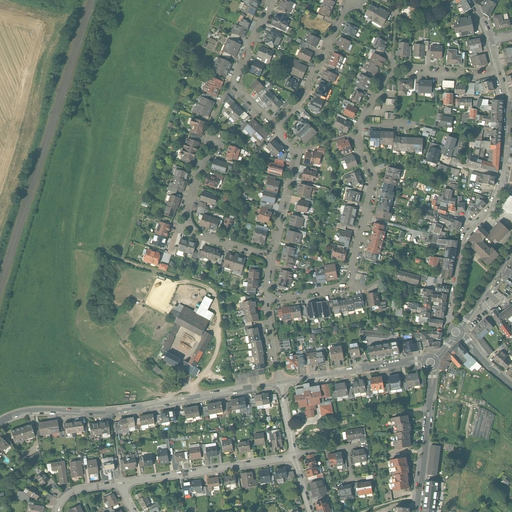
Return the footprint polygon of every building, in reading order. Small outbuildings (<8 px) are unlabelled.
[(286,0),(281,0),(280,4),(290,8),(293,3),(288,1),(286,0)] [(330,0),(324,0),(322,5),(331,9),(332,9),(335,2),(330,0)] [(465,0),(463,0),(461,1),(462,4),(463,7),(462,8),(464,12),(471,9),(465,0)] [(496,4),(489,1),(487,5),(494,9),(496,4)] [(254,7),(244,3),(241,9),(247,12),(252,14),(254,11),(253,10),(254,7)] [(290,8),(280,4),(278,9),(287,13),(288,13),(290,8)] [(322,5),(321,4),(319,8),(320,9),(318,12),(325,16),(326,16),(328,17),(329,17),(329,15),(329,14),(330,13),(332,10),(331,9),(322,5)] [(378,9),(371,5),(364,16),(372,21),(378,9)] [(389,14),(379,8),(378,9),(372,21),(382,26),(389,14)] [(491,13),(485,9),(483,13),(489,17),(491,13)] [(280,16),(275,14),(273,20),(286,26),(289,20),(280,16)] [(507,14),(493,18),(496,30),(510,27),(507,14)] [(470,17),(457,20),(457,24),(454,25),(455,33),(459,33),(460,37),(474,34),(472,27),(471,25),(472,25),(470,17)] [(244,19),(241,18),(238,25),(246,29),(250,22),(244,19)] [(286,26),(273,20),(270,25),(275,27),(281,30),(284,31),(286,26)] [(238,25),(235,24),(232,32),(239,35),(243,37),(246,29),(238,25)] [(358,29),(347,24),(343,32),(354,37),(358,29)] [(274,30),(271,29),(270,32),(280,36),(281,39),(283,34),(274,30)] [(270,32),(268,31),(264,41),(265,42),(266,42),(266,43),(267,43),(270,44),(271,44),(273,45),(275,46),(277,41),(278,41),(280,41),(281,39),(280,36),(270,32)] [(319,39),(309,34),(306,43),(309,44),(315,47),(319,39)] [(350,42),(340,38),(337,45),(347,50),(350,42)] [(387,43),(378,38),(374,47),(377,49),(382,52),(387,43)] [(232,41),(228,39),(226,45),(236,50),(239,44),(232,41)] [(475,40),(467,42),(468,50),(474,49),(474,50),(476,50),(482,49),(480,39),(475,40)] [(404,43),(403,43),(403,44),(399,43),(398,56),(407,56),(408,47),(408,44),(404,44),(404,43)] [(236,50),(226,45),(223,51),(229,54),(233,56),(236,50)] [(424,46),(414,45),(414,57),(414,55),(423,56),(423,57),(424,57),(424,48),(424,46)] [(442,47),(431,46),(430,58),(441,59),(442,47)] [(273,52),(260,47),(257,55),(262,57),(269,60),(273,52)] [(304,50),(302,48),(302,49),(298,57),(309,62),(312,53),(304,50)] [(454,51),(448,50),(447,64),(461,65),(461,59),(461,57),(454,56),(454,51)] [(334,53),(331,59),(341,63),(344,57),(342,56),(334,53)] [(380,57),(374,54),(370,62),(379,67),(380,67),(382,64),(383,64),(385,60),(380,57)] [(477,56),(472,57),(472,58),(475,67),(478,66),(479,67),(487,65),(485,54),(477,56)] [(231,63),(218,57),(215,63),(228,69),(231,63)] [(341,63),(331,59),(328,64),(329,65),(334,67),(339,69),(341,63)] [(263,65),(255,61),(254,62),(252,65),(250,70),(259,75),(263,65)] [(370,62),(369,62),(366,66),(365,66),(363,69),(367,71),(375,75),(379,67),(370,62)] [(228,69),(215,63),(212,70),(225,76),(228,69)] [(298,64),(294,63),(290,72),(302,77),(306,68),(298,64)] [(326,71),(325,71),(322,77),(330,81),(331,79),(334,81),(336,76),(333,74),(326,71)] [(361,74),(360,74),(357,79),(370,85),(372,80),(367,78),(361,74)] [(217,79),(210,76),(209,80),(210,81),(209,84),(219,89),(220,87),(220,86),(222,82),(222,81),(217,79)] [(292,80),(289,78),(287,81),(287,82),(289,82),(287,87),(295,91),(298,86),(296,85),(297,84),(298,84),(298,83),(298,82),(292,80)] [(370,85),(357,79),(355,84),(363,88),(367,90),(370,85)] [(488,79),(476,82),(475,84),(474,92),(479,91),(480,94),(494,90),(492,81),(488,79)] [(256,80),(250,86),(257,93),(263,87),(256,80)] [(412,82),(399,81),(398,95),(405,96),(405,89),(412,90),(412,82)] [(209,84),(206,83),(203,90),(207,92),(215,96),(219,89),(209,84)] [(475,84),(466,83),(465,87),(465,94),(474,95),(474,92),(475,84)] [(326,86),(320,84),(316,93),(321,95),(324,96),(325,93),(327,94),(330,88),(326,86)] [(462,84),(459,84),(459,87),(455,86),(455,94),(465,94),(465,87),(462,87),(462,84)] [(266,92),(260,98),(264,103),(266,101),(268,104),(274,98),(270,94),(271,93),(269,90),(268,90),(266,92)] [(357,91),(356,91),(353,96),(353,97),(352,100),(359,104),(363,96),(363,95),(360,93),(357,91)] [(234,102),(226,94),(222,102),(225,104),(226,102),(230,106),(233,103),(234,102)] [(198,104),(211,109),(214,102),(207,99),(201,97),(198,104)] [(274,98),(268,104),(271,106),(270,108),(274,112),(281,106),(281,105),(277,101),(278,100),(275,97),(274,98)] [(288,98),(282,104),(283,104),(281,105),(281,106),(284,109),(291,102),(288,98)] [(484,100),(478,99),(477,101),(476,107),(484,110),(488,111),(488,106),(481,106),(482,101),(484,101),(484,100)] [(323,104),(315,100),(314,102),(312,101),(311,103),(310,103),(309,103),(308,105),(309,106),(309,107),(308,108),(311,109),(310,110),(311,111),(313,112),(314,112),(314,111),(315,111),(316,110),(318,111),(321,106),(323,104)] [(503,101),(492,100),(491,111),(489,111),(489,112),(491,113),(502,113),(503,101)] [(198,104),(194,102),(190,111),(194,112),(203,116),(202,117),(207,119),(209,116),(208,116),(211,109),(198,104)] [(230,106),(225,111),(230,116),(237,108),(235,106),(236,105),(235,105),(234,104),(234,103),(233,103),(230,106)] [(353,108),(348,105),(343,114),(353,118),(357,110),(353,108)] [(237,108),(230,116),(235,121),(240,116),(243,112),(242,112),(241,111),(240,110),(239,110),(237,108)] [(476,110),(470,109),(470,116),(468,116),(468,115),(462,115),(462,118),(470,119),(479,121),(480,116),(476,116),(476,110)] [(304,110),(303,112),(302,112),(298,116),(300,118),(301,118),(303,120),(307,116),(308,114),(304,110)] [(489,117),(480,116),(479,121),(480,121),(485,122),(487,122),(491,123),(491,114),(489,114),(489,117)] [(496,115),(491,114),(491,123),(498,123),(502,123),(502,117),(495,117),(496,115)] [(442,117),(441,117),(441,120),(440,126),(443,126),(443,128),(447,128),(447,127),(451,128),(452,119),(442,117)] [(205,122),(192,118),(190,124),(192,125),(190,131),(201,135),(201,134),(200,134),(201,131),(202,131),(205,122)] [(293,124),(294,125),(291,128),(297,134),(307,124),(303,120),(301,118),(300,118),(297,121),(296,121),(295,121),(294,121),(293,122),(293,123),(293,124)] [(345,121),(339,118),(335,127),(346,132),(350,124),(345,121)] [(247,125),(244,128),(252,136),(261,127),(254,120),(252,120),(247,125)] [(244,122),(239,128),(242,130),(244,128),(247,125),(244,122)] [(498,123),(491,123),(491,126),(491,128),(491,130),(492,131),(501,131),(501,129),(502,129),(503,127),(501,126),(502,123),(498,123)] [(307,124),(297,134),(305,143),(315,133),(307,124)] [(261,127),(252,136),(258,141),(256,143),(259,146),(263,142),(264,141),(263,140),(268,135),(261,127)] [(483,130),(482,138),(481,141),(491,142),(492,131),(491,130),(491,128),(484,127),(483,130)] [(478,129),(473,128),(472,131),(476,132),(476,137),(475,141),(480,141),(481,141),(482,138),(483,130),(478,129)] [(501,131),(492,131),(491,142),(500,143),(501,131)] [(380,133),(371,132),(370,146),(379,147),(379,144),(380,133)] [(456,140),(448,137),(445,147),(446,148),(453,150),(456,140)] [(189,140),(186,139),(185,142),(185,141),(184,142),(185,143),(185,142),(186,143),(184,148),(195,152),(196,151),(195,150),(196,148),(197,147),(197,146),(196,145),(197,142),(196,142),(189,140)] [(348,141),(345,142),(344,139),(336,142),(340,150),(342,149),(344,154),(352,151),(348,141)] [(423,140),(415,139),(414,151),(422,152),(423,140)] [(269,144),(266,147),(267,148),(271,152),(278,144),(274,140),(269,144)] [(481,141),(480,141),(475,141),(474,146),(476,147),(480,148),(480,149),(484,149),(490,150),(491,142),(481,141)] [(491,142),(490,150),(489,160),(499,162),(500,143),(491,142)] [(445,147),(432,143),(430,148),(439,151),(440,151),(440,152),(444,156),(446,148),(445,147)] [(278,144),(271,152),(275,156),(283,149),(278,144)] [(230,146),(229,145),(228,151),(239,155),(241,149),(236,147),(230,146)] [(184,148),(183,148),(182,152),(181,152),(180,152),(179,154),(180,155),(181,155),(179,160),(183,161),(184,160),(191,162),(193,156),(194,156),(195,152),(184,148)] [(439,151),(430,148),(426,161),(436,164),(437,163),(437,161),(437,160),(438,154),(440,154),(440,152),(440,151),(439,151)] [(239,155),(228,151),(226,157),(232,159),(237,160),(239,155)] [(315,153),(311,154),(308,154),(305,163),(312,165),(312,162),(319,164),(321,154),(317,153),(315,153)] [(353,157),(345,160),(348,169),(357,165),(354,157),(353,157)] [(488,163),(482,162),(480,168),(498,173),(499,162),(489,160),(488,159),(488,163)] [(226,163),(214,160),(211,169),(224,173),(227,164),(226,163)] [(283,167),(277,165),(278,163),(274,162),(273,165),(267,163),(267,166),(269,167),(268,172),(281,176),(283,167)] [(448,167),(441,165),(440,169),(438,168),(437,169),(445,173),(448,167)] [(399,180),(402,171),(388,167),(386,177),(397,179),(399,180)] [(457,170),(450,168),(448,174),(455,176),(457,170)] [(181,171),(176,169),(176,170),(173,177),(175,177),(186,181),(188,173),(181,171)] [(310,171),(304,169),(303,173),(302,173),(302,176),(302,177),(302,179),(305,180),(305,179),(308,180),(313,182),(314,178),(316,178),(317,172),(316,172),(310,171)] [(359,172),(346,177),(348,182),(352,181),(354,186),(359,185),(362,184),(363,184),(361,178),(361,177),(361,175),(360,175),(359,172)] [(215,177),(208,175),(205,184),(216,188),(218,180),(219,178),(215,177)] [(495,178),(483,175),(483,177),(484,177),(483,184),(493,187),(495,178)] [(186,181),(175,177),(172,184),(171,188),(176,190),(182,192),(186,181)] [(397,179),(386,177),(384,183),(394,186),(396,186),(397,179)] [(274,181),(269,180),(268,180),(266,191),(277,193),(279,183),(274,181)] [(394,186),(384,183),(382,190),(393,193),(394,186)] [(307,186),(300,185),(297,194),(302,195),(302,196),(304,197),(305,196),(309,197),(312,188),(307,186)] [(452,191),(444,189),(442,197),(444,197),(451,199),(452,191)] [(277,193),(266,191),(265,196),(264,196),(263,196),(262,202),(266,203),(269,203),(270,205),(272,205),(273,204),(275,198),(276,198),(277,193)] [(354,193),(347,191),(347,192),(346,195),(348,195),(347,200),(348,200),(358,203),(359,203),(361,194),(354,193)] [(215,196),(203,192),(200,200),(212,204),(215,196)] [(174,197),(171,196),(169,200),(167,206),(176,209),(180,199),(174,197)] [(511,197),(509,196),(502,209),(509,213),(511,214),(511,197)] [(392,200),(381,197),(379,204),(391,207),(392,200)] [(483,202),(481,199),(475,205),(481,211),(487,205),(483,202)] [(305,202),(299,201),(298,206),(299,206),(298,211),(307,213),(309,204),(309,203),(305,202)] [(389,213),(391,207),(379,204),(377,211),(389,213)] [(471,209),(471,211),(469,213),(470,213),(473,216),(475,215),(476,216),(481,211),(475,205),(473,207),(471,209)] [(167,206),(164,215),(173,218),(176,209),(167,206)] [(351,207),(345,206),(343,215),(344,215),(355,218),(357,209),(351,207)] [(433,213),(428,212),(428,210),(421,207),(420,210),(428,213),(426,219),(429,219),(431,220),(433,213)] [(271,213),(261,210),(259,216),(260,216),(261,218),(260,221),(261,222),(263,222),(264,222),(268,223),(269,219),(268,219),(269,216),(270,217),(271,216),(272,214),(271,213)] [(389,213),(377,211),(376,217),(379,218),(389,220),(391,214),(389,213)] [(212,218),(203,215),(203,216),(200,215),(198,219),(202,220),(200,225),(209,228),(212,218)] [(355,218),(344,215),(343,220),(341,220),(341,224),(340,224),(346,226),(353,227),(355,218)] [(230,216),(229,220),(226,219),(224,224),(226,225),(224,228),(230,230),(231,230),(231,228),(235,217),(230,216)] [(300,218),(292,216),(289,225),(297,227),(297,225),(302,226),(303,219),(304,218),(300,218)] [(449,218),(444,217),(442,221),(442,222),(445,223),(444,225),(448,227),(451,220),(452,218),(449,217),(449,218)] [(219,220),(212,218),(209,228),(216,230),(218,223),(219,220)] [(462,223),(451,220),(448,227),(459,231),(462,223)] [(161,223),(160,223),(157,234),(166,237),(170,226),(168,225),(161,223)] [(495,228),(489,234),(493,238),(495,239),(498,242),(498,243),(498,242),(508,232),(509,231),(500,223),(499,223),(500,223),(495,228)] [(373,230),(383,232),(385,226),(374,224),(373,226),(372,230),(373,230)] [(443,227),(437,224),(435,228),(433,234),(439,236),(444,237),(446,234),(442,233),(441,234),(440,234),(441,232),(443,227)] [(496,252),(492,248),(490,249),(488,247),(483,242),(485,241),(484,240),(484,239),(488,235),(488,234),(487,234),(481,228),(475,233),(468,241),(471,243),(472,244),(474,245),(472,247),(483,258),(481,259),(488,266),(498,255),(496,252)] [(264,232),(256,229),(253,237),(255,238),(254,242),(263,244),(267,233),(264,232)] [(444,237),(439,236),(438,240),(445,240),(446,237),(448,238),(451,231),(448,229),(446,234),(444,237)] [(383,232),(373,230),(373,232),(372,232),(371,235),(371,236),(384,239),(385,232),(383,232)] [(298,234),(288,231),(285,241),(299,244),(301,235),(302,235),(298,234)] [(345,233),(341,232),(339,241),(349,243),(351,234),(345,233)] [(430,233),(429,233),(426,243),(432,244),(434,238),(438,240),(439,236),(433,234),(430,233)] [(157,234),(155,234),(152,244),(163,248),(164,244),(164,243),(163,243),(164,241),(165,241),(166,237),(157,234)] [(484,239),(484,240),(485,241),(483,242),(488,247),(495,239),(493,238),(489,234),(488,235),(484,239)] [(384,239),(371,236),(368,247),(380,250),(381,250),(384,239)] [(445,240),(438,240),(434,238),(432,244),(440,245),(440,247),(445,248),(445,247),(446,247),(446,249),(456,250),(456,246),(457,242),(445,240)] [(189,242),(181,239),(178,250),(182,251),(181,252),(184,252),(185,252),(189,242)] [(196,244),(189,242),(185,252),(193,255),(196,244)] [(212,249),(204,246),(200,256),(209,259),(212,249)] [(288,248),(285,247),(282,255),(293,258),(295,250),(288,248)] [(337,248),(333,248),(334,248),(333,252),(332,256),(331,257),(338,258),(337,259),(341,260),(341,259),(344,260),(347,251),(343,250),(337,248)] [(158,254),(147,250),(144,249),(142,254),(146,255),(146,256),(148,256),(147,262),(157,265),(159,260),(158,259),(159,257),(160,256),(158,254)] [(219,251),(212,249),(209,259),(216,261),(216,258),(219,259),(221,255),(218,254),(219,251)] [(456,250),(446,249),(445,259),(454,260),(454,258),(455,253),(456,250)] [(377,254),(367,252),(365,260),(376,262),(377,254)] [(236,256),(228,254),(226,259),(225,260),(224,263),(223,267),(232,269),(236,256)] [(293,258),(282,255),(281,260),(284,261),(283,265),(292,267),(293,263),(294,263),(295,259),(293,258)] [(246,259),(236,256),(232,269),(238,271),(237,273),(241,274),(243,267),(244,267),(244,266),(243,265),(242,265),(243,263),(243,264),(245,263),(246,259)] [(454,260),(445,259),(435,258),(431,257),(430,265),(437,267),(438,261),(442,262),(444,261),(443,268),(443,270),(447,270),(452,271),(453,265),(454,260)] [(334,265),(324,267),(324,269),(326,281),(327,281),(336,279),(334,265)] [(511,271),(507,268),(501,278),(505,282),(509,278),(511,280),(511,271)] [(324,269),(319,270),(319,272),(315,273),(316,277),(317,283),(327,281),(326,281),(324,269)] [(255,271),(250,270),(250,271),(249,279),(259,280),(259,275),(259,272),(259,271),(255,271)] [(447,270),(443,270),(441,277),(441,278),(443,278),(450,280),(451,275),(452,271),(447,270)] [(286,272),(282,271),(281,271),(279,278),(291,281),(293,274),(286,272)] [(417,276),(399,272),(397,277),(400,278),(400,280),(408,282),(418,285),(420,277),(417,276)] [(359,283),(365,284),(367,276),(362,274),(359,283)] [(291,281),(279,278),(278,282),(279,283),(278,285),(285,287),(287,287),(290,286),(291,281)] [(259,280),(249,279),(248,287),(248,288),(253,288),(258,289),(258,288),(257,288),(258,285),(259,280)] [(432,291),(421,289),(419,297),(424,298),(431,299),(432,295),(432,291)] [(378,293),(368,295),(370,307),(379,305),(380,305),(379,302),(378,293)] [(359,296),(353,297),(353,298),(355,309),(364,308),(362,299),(362,298),(359,298),(359,296)] [(441,296),(438,296),(437,303),(435,303),(435,305),(440,306),(445,307),(446,306),(446,304),(441,303),(442,297),(441,296)] [(353,298),(346,299),(346,300),(348,311),(348,312),(355,311),(355,309),(353,298)] [(332,301),(333,306),(334,314),(341,313),(341,312),(339,301),(339,300),(332,301)] [(346,300),(339,301),(341,312),(348,311),(346,300)] [(246,302),(242,303),(244,310),(245,309),(254,308),(256,307),(255,302),(251,303),(251,301),(246,302)] [(316,303),(312,304),(312,305),(310,305),(308,305),(310,316),(310,318),(311,319),(315,318),(315,317),(319,316),(317,304),(316,303)] [(325,303),(317,304),(319,316),(319,317),(323,316),(323,317),(327,317),(328,316),(328,314),(326,307),(326,303),(325,303)] [(511,305),(499,315),(505,325),(507,327),(511,325),(507,320),(511,316),(511,305)] [(300,306),(292,308),(293,318),(302,317),(300,306)] [(209,321),(184,307),(180,313),(206,327),(209,321)] [(254,308),(245,309),(246,316),(256,315),(254,308)] [(292,308),(282,309),(283,315),(283,320),(293,318),(292,308)] [(439,310),(436,309),(436,311),(435,313),(435,316),(438,317),(438,318),(444,319),(444,317),(445,314),(445,312),(441,311),(439,311),(439,310)] [(499,315),(495,310),(490,313),(501,328),(505,325),(499,315)] [(180,313),(175,322),(201,336),(206,327),(180,313)] [(430,314),(423,313),(422,316),(420,315),(419,324),(427,325),(427,319),(429,319),(430,316),(430,315),(430,314)] [(256,315),(246,316),(247,322),(247,323),(252,322),(258,321),(257,314),(256,315)] [(485,320),(472,332),(480,340),(493,328),(485,320)] [(505,325),(501,328),(508,339),(511,336),(508,331),(509,330),(507,327),(505,325)] [(252,329),(247,330),(248,336),(259,334),(258,328),(252,329)] [(188,364),(194,368),(212,336),(206,332),(188,364)] [(427,333),(426,333),(427,337),(429,337),(433,337),(433,338),(436,338),(436,339),(440,340),(442,333),(437,332),(436,332),(430,333),(427,333)] [(427,337),(426,333),(421,333),(416,333),(417,338),(422,337),(423,342),(430,340),(429,337),(427,337)] [(259,334),(248,336),(249,343),(251,343),(260,341),(259,334)] [(260,341),(251,343),(253,350),(254,349),(262,348),(261,341),(260,341)] [(358,342),(348,344),(351,358),(360,356),(358,342)] [(386,357),(399,354),(397,342),(384,345),(386,357)] [(417,343),(412,344),(411,342),(404,343),(406,353),(419,351),(417,343)] [(467,353),(459,343),(454,347),(463,357),(467,353)] [(430,347),(429,344),(424,345),(425,349),(426,353),(434,350),(434,347),(430,347)] [(386,357),(384,345),(368,348),(370,359),(386,357)] [(262,348),(254,349),(255,356),(263,355),(262,348)] [(336,348),(330,349),(331,352),(330,353),(330,355),(331,356),(332,356),(332,361),(338,360),(336,348)] [(463,364),(454,354),(455,353),(452,349),(448,352),(451,357),(449,358),(450,360),(458,369),(463,364)] [(504,354),(501,351),(493,360),(500,365),(506,358),(507,358),(503,355),(504,354)] [(188,364),(168,352),(164,359),(163,360),(176,367),(178,368),(184,372),(188,364)] [(323,352),(316,354),(318,363),(325,362),(324,357),(323,352)] [(448,353),(441,362),(439,370),(444,372),(446,366),(448,366),(450,363),(448,363),(450,360),(449,358),(451,357),(448,352),(448,353)] [(310,355),(310,359),(311,365),(318,363),(316,354),(310,355)] [(255,356),(254,356),(255,363),(263,362),(264,362),(263,355),(255,356)] [(304,355),(297,356),(298,367),(305,366),(304,355)] [(297,356),(286,357),(287,362),(286,362),(286,365),(287,365),(288,369),(292,369),(295,369),(295,368),(298,367),(297,356)] [(471,357),(464,365),(469,370),(476,362),(471,357)] [(506,358),(500,365),(505,370),(510,365),(511,363),(506,358)] [(255,363),(256,370),(260,370),(263,369),(264,369),(263,362),(255,363)] [(400,375),(394,376),(396,389),(402,388),(401,382),(400,375)] [(394,376),(388,377),(389,384),(390,390),(396,389),(394,376)] [(328,384),(321,386),(319,386),(310,388),(310,387),(309,386),(309,385),(309,384),(303,385),(304,389),(301,389),(300,386),(295,387),(295,390),(296,396),(295,396),(296,402),(298,401),(299,408),(301,407),(305,407),(305,411),(306,419),(314,417),(314,413),(313,411),(316,410),(315,405),(320,404),(319,400),(319,398),(321,398),(323,397),(323,398),(324,398),(330,397),(328,384)] [(268,394),(261,395),(263,405),(270,404),(268,394)] [(261,395),(254,396),(256,407),(263,405),(261,395)] [(245,398),(238,399),(240,410),(247,408),(245,398)] [(238,399),(231,400),(233,411),(240,410),(238,399)] [(221,402),(214,403),(216,414),(223,413),(221,402)] [(324,403),(323,403),(324,404),(324,405),(320,406),(322,416),(333,414),(331,402),(324,403)] [(214,403),(207,404),(209,415),(216,414),(214,403)] [(494,411),(464,405),(459,433),(488,439),(493,419),(494,411)] [(198,406),(191,407),(193,418),(200,417),(198,406)] [(191,407),(184,409),(186,419),(193,418),(191,407)] [(175,410),(167,412),(169,422),(176,421),(175,410)] [(167,412),(161,413),(162,423),(169,422),(167,412)] [(153,414),(146,415),(148,425),(154,424),(154,422),(153,416),(153,414)] [(146,415),(139,417),(141,426),(148,425),(146,415)] [(407,416),(392,419),(394,427),(395,427),(396,429),(397,433),(410,431),(411,431),(410,428),(411,428),(410,425),(411,425),(410,422),(408,422),(408,418),(409,418),(408,416),(408,415),(407,415),(407,416)] [(133,418),(127,419),(128,428),(135,427),(135,425),(134,420),(133,418)] [(127,419),(120,420),(120,422),(114,423),(116,434),(123,433),(122,429),(128,428),(127,419)] [(57,421),(48,422),(50,434),(59,433),(59,432),(59,428),(57,421)] [(82,421),(73,423),(75,433),(84,431),(82,421)] [(48,422),(39,424),(40,435),(50,434),(48,422)] [(108,422),(103,423),(103,422),(99,423),(100,434),(110,433),(108,422)] [(73,423),(64,424),(65,430),(66,434),(69,433),(75,433),(73,423)] [(95,424),(89,425),(91,436),(100,434),(99,423),(94,424),(95,424)] [(30,425),(20,428),(24,440),(34,437),(30,425)] [(20,428),(11,431),(15,443),(24,440),(20,428)] [(362,429),(346,431),(347,441),(354,440),(354,439),(359,438),(363,438),(363,436),(362,429)] [(66,434),(65,430),(62,430),(64,444),(70,443),(69,433),(66,434)] [(397,433),(395,434),(396,438),(395,438),(396,441),(394,441),(395,449),(408,447),(409,448),(412,447),(411,446),(411,444),(410,444),(410,441),(411,441),(411,438),(410,438),(409,435),(410,435),(410,431),(397,433)] [(272,434),(271,435),(272,439),(273,447),(278,447),(278,450),(282,449),(282,446),(281,433),(272,434)] [(264,434),(254,435),(256,445),(262,444),(265,443),(264,434)] [(392,434),(390,435),(391,442),(385,443),(386,450),(386,451),(395,449),(394,441),(396,441),(395,438),(396,438),(395,434),(392,434)] [(5,441),(0,437),(0,450),(1,452),(8,444),(5,441)] [(13,446),(8,438),(5,441),(8,444),(11,447),(13,446)] [(231,440),(222,441),(223,453),(233,451),(232,444),(231,440)] [(248,442),(242,443),(242,444),(238,444),(240,452),(250,451),(249,446),(249,442),(248,442)] [(162,450),(157,451),(159,465),(169,463),(168,454),(167,449),(166,449),(166,445),(161,446),(162,450)] [(440,447),(431,445),(429,460),(438,461),(440,447)] [(199,447),(189,449),(191,459),(197,458),(197,459),(201,458),(200,451),(200,447),(199,447)] [(212,447),(206,448),(207,457),(218,456),(216,448),(212,449),(212,447)] [(365,449),(359,450),(360,462),(367,461),(366,454),(365,449)] [(359,450),(352,451),(353,456),(354,463),(360,462),(359,450)] [(184,453),(174,454),(175,462),(185,461),(184,453)] [(342,453),(335,454),(337,464),(337,466),(343,465),(344,465),(343,460),(342,453)] [(335,454),(332,455),(331,454),(328,455),(329,459),(330,461),(330,465),(331,465),(337,464),(335,454)] [(151,456),(143,457),(143,463),(144,467),(153,466),(151,456)] [(135,457),(123,459),(125,470),(136,468),(135,461),(135,457)] [(405,458),(390,461),(392,468),(393,468),(394,471),(395,475),(408,473),(409,473),(408,470),(409,469),(408,467),(409,467),(408,463),(406,464),(406,460),(407,460),(407,458),(406,457),(405,457),(405,458)] [(308,461),(305,462),(307,467),(308,467),(309,470),(316,468),(315,465),(316,464),(315,459),(314,459),(308,461)] [(87,461),(86,461),(87,465),(88,475),(98,474),(96,460),(87,461)] [(438,461),(429,460),(428,475),(436,476),(438,461)] [(80,461),(70,463),(72,478),(82,476),(81,465),(80,461)] [(64,462),(51,464),(52,469),(59,468),(62,485),(67,484),(64,462)] [(113,463),(103,464),(105,473),(115,471),(114,468),(113,463)] [(309,470),(306,471),(308,478),(316,476),(319,475),(321,474),(320,471),(321,470),(320,467),(316,468),(309,470)] [(286,468),(275,469),(277,479),(287,477),(287,473),(286,468)] [(265,471),(259,472),(260,482),(265,481),(265,483),(270,482),(271,482),(270,477),(269,471),(265,472),(265,471)] [(293,472),(287,473),(287,477),(288,477),(288,480),(295,479),(293,472)] [(49,481),(42,473),(35,478),(42,486),(49,481)] [(252,473),(241,474),(243,486),(254,485),(253,481),(252,473)] [(395,475),(393,476),(394,480),(393,480),(394,483),(392,483),(393,491),(407,489),(407,490),(410,489),(409,486),(408,486),(408,483),(409,482),(409,480),(408,480),(407,477),(408,477),(408,473),(395,475)] [(235,475),(224,477),(226,488),(230,487),(230,485),(236,485),(236,484),(236,480),(235,475)] [(218,478),(207,480),(208,487),(209,491),(212,491),(212,487),(219,486),(219,484),(218,478)] [(319,481),(310,484),(312,490),(323,487),(322,481),(321,480),(319,481)] [(197,482),(191,483),(193,492),(196,492),(196,493),(202,492),(202,488),(201,481),(197,481),(197,482)] [(438,482),(427,481),(424,508),(434,509),(438,482)] [(186,483),(182,483),(183,490),(184,495),(190,494),(189,493),(193,492),(191,483),(191,482),(186,483)] [(444,483),(438,482),(434,509),(441,510),(444,483)] [(364,483),(357,484),(359,495),(366,494),(364,483)] [(371,483),(367,483),(364,483),(366,494),(372,493),(372,490),(373,489),(372,487),(371,486),(371,483)] [(351,485),(345,486),(347,500),(351,499),(353,497),(352,488),(351,485)] [(345,486),(337,487),(338,492),(339,496),(340,496),(340,500),(343,500),(344,501),(347,500),(345,486)] [(41,493),(30,487),(28,490),(25,489),(23,492),(18,492),(17,496),(16,500),(26,502),(28,502),(29,498),(30,497),(36,500),(41,493)] [(323,487),(312,490),(314,497),(319,496),(324,494),(327,493),(325,487),(323,487)] [(118,503),(113,494),(112,495),(107,497),(103,499),(106,505),(109,503),(111,507),(118,503)] [(146,496),(138,500),(143,510),(147,508),(151,506),(146,496)] [(318,502),(316,503),(318,508),(317,508),(318,510),(328,507),(330,506),(329,502),(327,503),(326,500),(324,500),(318,502)]
